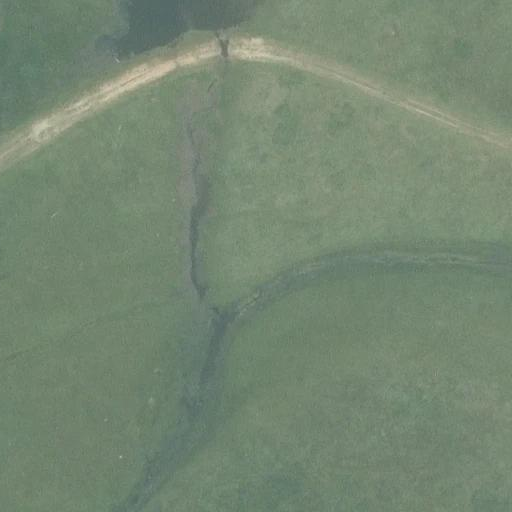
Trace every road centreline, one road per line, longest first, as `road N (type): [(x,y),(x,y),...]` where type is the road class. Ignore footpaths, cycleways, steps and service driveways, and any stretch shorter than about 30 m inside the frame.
road 1 (track): [(0,155),(170,63),(237,51),(314,63),(511,145)]
road 2 (track): [(122,511),(175,439),(218,326),(280,282),(364,257),(511,269)]
